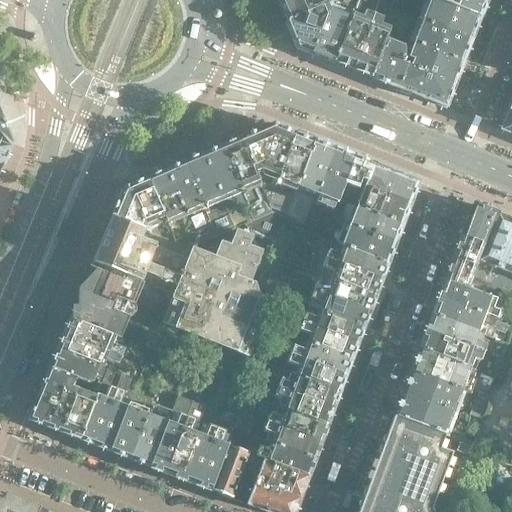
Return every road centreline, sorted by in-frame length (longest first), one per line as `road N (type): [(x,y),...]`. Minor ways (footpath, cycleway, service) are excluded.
road 1 (residential): [(462,157),(331,511)]
road 2 (tertiary): [(0,389),(129,102)]
road 3 (tertiary): [(65,69),(55,126),(0,272)]
road 4 (secondary): [(462,157),(281,86)]
road 5 (unclassified): [(172,511),(0,443)]
road 6 (residential): [(511,26),(462,157)]
